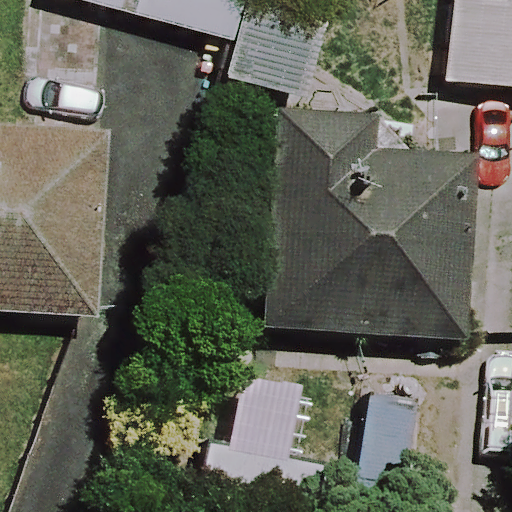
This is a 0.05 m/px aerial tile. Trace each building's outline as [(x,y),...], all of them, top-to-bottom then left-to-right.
[(235,0),(37,0),(35,7),(222,53),(235,0)] [(511,0),(441,0),(432,98),(511,106),(511,0)] [(311,39),(237,21),(217,102),(291,120),(311,39)] [(0,327),(77,334),(93,152),(0,143),(0,327)] [(467,168),(267,147),(246,342),(447,363),(467,168)]
